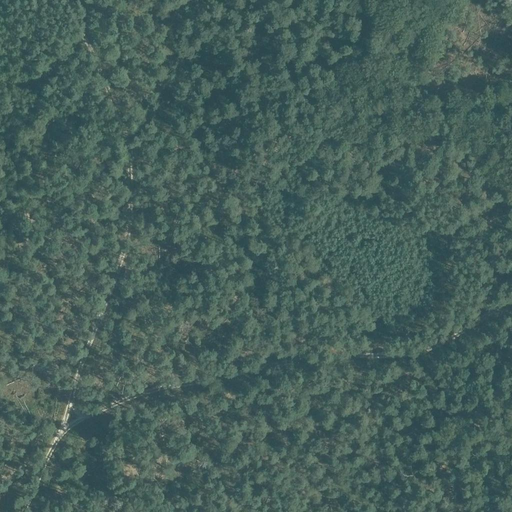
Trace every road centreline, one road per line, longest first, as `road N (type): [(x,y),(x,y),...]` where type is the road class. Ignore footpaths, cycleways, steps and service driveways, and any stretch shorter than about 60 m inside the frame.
road 1 (track): [(66,0),(124,125),(131,217),(62,427),(22,511)]
road 2 (track): [(62,427),(154,389),(278,364),(422,351),(511,296)]
